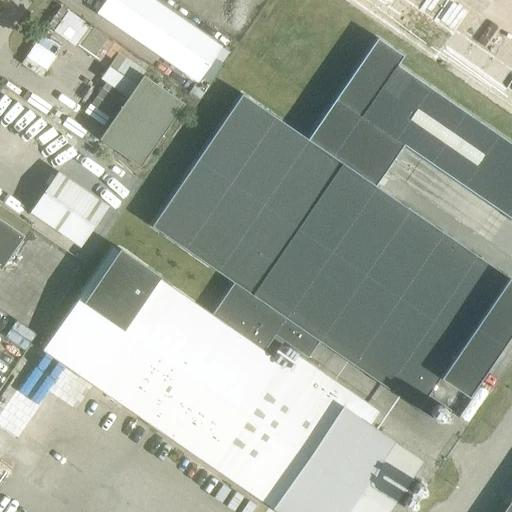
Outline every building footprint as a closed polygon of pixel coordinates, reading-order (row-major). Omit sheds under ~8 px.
[(104,0),(96,13),(197,82),(221,47),(151,0),(104,0)] [(511,0),(350,0),(511,111),(511,72),(453,32),(474,0),(511,0)] [(376,37),(306,139),(374,186),(402,145),(511,220),(511,145),(396,65),(402,55),(376,37)] [(98,139),(139,167),(183,103),(142,75),(98,139)] [(374,186),(306,139),(240,94),(150,226),(232,282),(210,315),(111,247),(41,350),(276,511),(385,511),(421,461),(369,425),(378,412),(279,345),(271,357),(262,351),(273,335),(306,358),(318,341),(438,424),(449,409),(427,394),(438,377),(466,396),(511,329),(511,280),(374,186)] [(56,172),(29,212),(79,247),(107,206),(56,172)] [(0,268),(23,235),(0,219),(0,268)]
